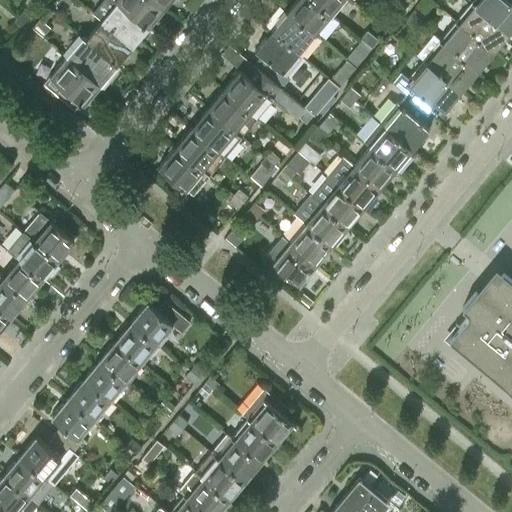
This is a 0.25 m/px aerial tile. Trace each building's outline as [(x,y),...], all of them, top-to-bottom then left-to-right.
[(148,26),(116,0),(103,0),(93,12),(101,19),(132,45),(148,26)] [(164,6),(156,0),(116,0),(148,26),(164,6)] [(314,0),(295,0),(287,9),(315,32),(331,13),(314,0)] [(314,0),(331,13),(341,0),(314,0)] [(405,0),(394,0),(393,1),(403,9),(408,3),(405,0)] [(509,31),(471,0),(455,20),(493,51),(509,31)] [(511,1),(510,0),(471,0),(509,31),(511,27),(511,1)] [(403,9),(393,1),(389,7),(398,15),(403,9)] [(423,15),(414,8),(409,14),(418,21),(423,15)] [(287,9),(270,30),(298,53),(315,32),(287,9)] [(23,10),(18,15),(27,22),(31,17),(23,10)] [(418,21),(409,14),(404,20),(413,27),(418,21)] [(27,22),(18,15),(14,20),(22,28),(27,22)] [(132,45),(101,19),(85,38),(116,64),(132,45)] [(493,51),(455,20),(439,39),(477,70),(493,51)] [(47,28),(38,21),(32,27),(42,35),(47,28)] [(371,47),(378,39),(366,29),(360,38),(361,39),(371,47)] [(261,54),(253,63),(274,81),(298,53),(270,30),(255,48),(261,54)] [(116,64),(85,38),(82,35),(66,55),(100,83),(116,64)] [(355,67),(371,47),(361,39),(345,58),(346,59),(355,67)] [(477,70),(439,39),(423,58),(460,89),(477,70)] [(382,61),(371,53),(366,59),(377,68),(382,61)] [(100,83),(66,55),(49,74),(84,103),(100,83)] [(460,89),(423,58),(407,78),(400,72),(392,81),(406,93),(429,112),(436,102),(444,109),(460,89)] [(338,87),(355,67),(346,59),(329,79),(338,87)] [(239,68),(223,87),(257,116),(281,87),(274,81),(253,63),(245,73),(239,68)] [(328,78),(304,106),(305,106),(306,107),(315,115),(338,87),(329,79),(328,78)] [(359,93),(350,86),(345,92),(354,100),(359,93)] [(257,116),(223,87),(207,106),(241,135),(257,116)] [(354,100),(345,92),(340,98),(349,106),(354,100)] [(429,112),(406,93),(397,103),(401,106),(385,125),(412,148),(428,128),(420,121),(429,112)] [(241,135),(207,106),(191,126),(219,149),(231,134),(237,140),(241,135)] [(310,121),(315,115),(306,107),(300,113),(310,121)] [(327,132),(318,124),(313,130),(322,138),(327,132)] [(412,148),(385,125),(369,144),(396,167),(412,148)] [(191,126),(175,145),(202,168),(215,153),(222,159),(225,154),(219,149),(191,126)] [(322,138),(313,130),(308,136),(317,144),(322,138)] [(396,167),(369,144),(353,164),(380,186),(396,167)] [(175,145),(158,165),(185,188),(186,187),(193,193),(209,173),(202,168),(175,145)] [(270,149),(265,155),(274,163),(279,157),(270,149)] [(274,163),(265,155),(260,161),(269,169),(274,163)] [(295,170),(286,162),(281,169),(290,177),(295,170)] [(380,186),(353,164),(337,183),(364,205),(380,186)] [(290,177),(281,169),(276,175),(285,182),(290,177)] [(5,181),(0,186),(0,205),(14,189),(5,181)] [(364,205),(337,183),(321,202),(347,225),(364,205)] [(238,187),(233,193),(243,201),(247,195),(238,187)] [(243,201),(233,193),(228,200),(237,207),(243,201)] [(263,209),(254,201),(249,207),(258,215),(263,209)] [(347,225),(321,202),(305,221),(332,244),(347,225)] [(258,215),(249,207),(244,213),(253,221),(258,215)] [(74,239),(40,211),(23,230),(57,258),(74,239)] [(332,244),(305,221),(289,240),(316,263),(332,244)] [(57,258),(23,230),(7,249),(18,258),(42,277),(57,258)] [(316,263),(289,240),(273,260),(300,283),(316,263)] [(42,277),(18,258),(2,277),(25,297),(42,277)] [(451,334),(449,337),(458,344),(459,345),(466,351),(467,352),(475,358),(475,359),(483,365),(484,366),(491,372),(492,373),(500,379),(500,380),(508,386),(509,387),(511,389),(511,279),(511,280),(511,279),(503,272),(482,296),(475,290),(462,306),(466,310),(467,311),(467,312),(467,313),(467,314),(467,315),(459,325),(458,325),(452,333),(451,334)] [(25,297),(2,277),(0,275),(0,306),(10,315),(25,297)] [(190,320),(165,299),(157,308),(173,321),(172,322),(181,330),(190,320)] [(173,321),(157,308),(148,300),(132,319),(157,340),(172,322),(173,321)] [(0,326),(10,315),(0,306),(0,326)] [(132,319),(116,339),(141,360),(157,340),(132,319)] [(116,339),(100,358),(125,379),(141,360),(116,339)] [(100,358),(84,377),(109,398),(125,379),(100,358)] [(195,362),(190,368),(199,376),(204,370),(195,362)] [(199,376),(190,368),(184,375),(193,382),(199,376)] [(219,383),(209,375),(204,381),(212,387),(214,389),(219,383)] [(84,377),(69,396),(93,416),(109,398),(84,377)] [(204,397),(212,387),(204,381),(196,391),(204,397)] [(285,405),(263,387),(242,412),(247,417),(276,441),(293,421),(280,411),(285,405)] [(61,423),(53,433),(73,449),(82,439),(77,436),(93,416),(69,396),(52,416),(61,423)] [(163,400),(158,406),(167,414),(172,408),(163,400)] [(167,414),(158,406),(153,413),(162,420),(167,414)] [(187,421),(178,413),(173,419),(183,427),(187,421)] [(276,441),(247,417),(231,436),(260,460),(276,441)] [(183,427),(173,419),(168,426),(177,433),(183,427)] [(260,460),(231,436),(227,432),(211,451),(244,479),(260,460)] [(36,435),(20,454),(45,475),(60,457),(64,460),(73,449),(53,433),(45,442),(36,435)] [(131,438),(126,444),(135,452),(140,446),(131,438)] [(244,479),(211,451),(195,470),(229,498),(244,479)] [(54,482),(45,475),(20,454),(4,473),(38,502),(54,482)] [(151,465),(141,457),(136,464),(145,471),(151,465)] [(112,466),(106,473),(112,478),(118,471),(112,466)] [(369,468),(361,478),(368,484),(376,473),(369,468)] [(216,511),(229,498),(195,470),(179,489),(184,493),(206,511),(216,511)] [(29,511),(38,502),(4,473),(0,478),(0,501),(12,511),(29,511)] [(105,509),(130,479),(123,474),(98,504),(105,509)] [(368,484),(361,478),(358,476),(328,511),(379,511),(389,501),(368,484)] [(206,511),(184,493),(169,511),(206,511)] [(82,496),(78,502),(87,510),(92,504),(82,496)] [(12,511),(0,501),(0,511),(12,511)]
